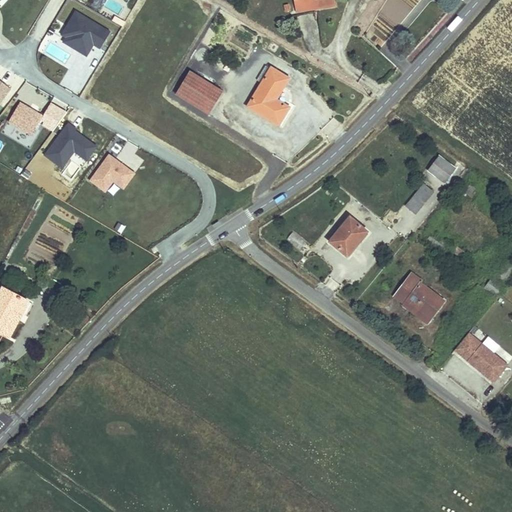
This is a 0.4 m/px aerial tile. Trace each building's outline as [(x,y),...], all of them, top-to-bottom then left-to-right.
[(289,0),(292,11),(309,8),(310,15),(333,11),(330,0),(289,0)] [(292,11),(293,19),(310,15),(309,8),(292,11)] [(74,11),(58,42),(88,56),(93,45),(101,49),(111,29),(74,11)] [(251,112),(283,129),(293,110),(281,103),(292,84),(273,73),(251,112)] [(190,79),(176,104),(209,122),(224,97),(190,79)] [(0,103),(11,89),(0,80),(0,103)] [(32,136),(43,113),(17,102),(7,124),(32,136)] [(53,102),(41,124),(55,132),(67,110),(53,102)] [(73,152),(87,161),(98,144),(65,122),(44,156),(63,168),(73,152)] [(88,181),(105,193),(113,182),(123,190),(136,172),(107,153),(88,181)] [(429,172),(445,185),(456,171),(440,158),(429,172)] [(424,185),(405,208),(412,214),(432,191),(424,185)] [(432,191),(412,214),(416,217),(435,194),(432,191)] [(368,232),(350,219),(332,244),(350,257),(368,232)] [(300,251),(308,242),(293,230),(286,240),(300,251)] [(407,301),(431,320),(444,303),(422,285),(425,281),(414,273),(394,296),(405,305),(407,301)] [(499,294),(503,283),(488,277),(484,289),(499,294)] [(2,290),(0,293),(0,333),(8,339),(27,304),(2,290)] [(469,331),(453,350),(493,384),(509,365),(469,331)] [(511,404),(505,399),(495,413),(511,425),(511,404)]
